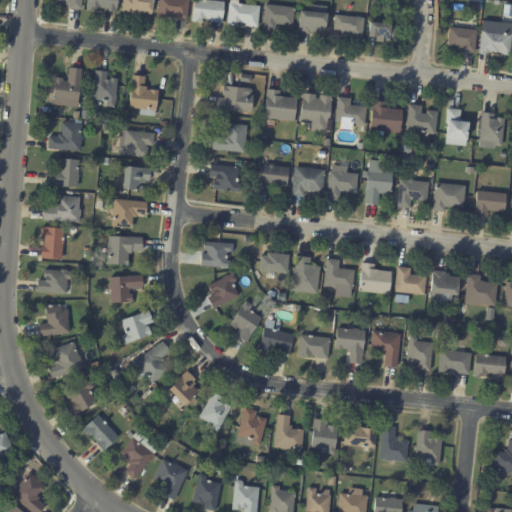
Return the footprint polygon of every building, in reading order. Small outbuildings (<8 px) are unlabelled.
[(81,0),(80,9),(68,8),(68,6),(65,5),(66,3),(53,2),(53,0),(81,0)] [(117,0),(116,13),(104,12),(104,9),(96,8),(96,10),(93,10),(93,12),(86,11),(86,0),(117,0)] [(152,0),(152,15),(144,14),(144,17),(131,15),(131,13),(122,12),(123,0),(152,0)] [(188,0),(187,21),(175,20),(175,16),(167,15),(166,19),(156,18),(157,0),(188,0)] [(204,0),(224,2),(222,24),(209,22),(210,20),(201,19),(201,21),(198,21),(198,22),(191,22),(193,0),(204,0)] [(240,0),(239,4),(260,7),(257,28),(245,26),(246,24),(237,23),(237,26),(234,25),(234,27),(227,26),(229,0),(240,0)] [(481,11),(467,10),(468,1),(468,0),(482,0),(482,11),(481,11)] [(294,9),(292,27),(276,25),(275,31),(262,30),(265,5),(294,9)] [(308,34),(298,33),(299,11),(312,12),(313,6),(327,7),(325,33),(314,32),(314,35),(308,34)] [(364,19),(362,41),(351,39),(351,38),(347,37),(348,35),(342,34),(342,31),(333,30),(334,15),(364,19)] [(399,26),(397,42),(389,41),(389,43),(375,42),(375,39),(368,39),(370,23),(399,26)] [(476,31),(474,53),(462,52),(462,49),(459,49),(459,47),(447,46),(449,28),(476,31)] [(496,32),(511,34),(509,56),(502,55),(502,54),(498,54),(498,53),(497,52),(497,53),(491,53),(491,54),(479,52),(482,31),(496,32)] [(71,68),(81,70),(77,108),(52,105),(55,78),(62,79),(62,82),(67,82),(69,68),(71,68)] [(96,71),(107,73),(106,80),(109,80),(109,79),(117,80),(114,108),(106,107),(107,102),(92,100),(95,71),(96,71)] [(134,76),(144,78),(143,87),(147,87),(146,90),(157,92),(154,117),(139,116),(139,109),(129,108),(132,76),(134,76)] [(251,96),(250,97),(246,96),(244,113),(216,110),(217,98),(223,98),(224,96),(222,96),(223,86),(250,90),(251,91),(251,96)] [(268,90),(280,91),(279,97),(296,99),(294,122),(264,119),(267,90),(268,90)] [(304,94),(315,95),(315,99),(319,99),(319,96),(330,97),(328,119),(327,119),(326,132),(309,131),(310,124),(299,123),(302,94),(304,94)] [(339,98),(351,100),(350,106),(366,108),(364,126),(334,123),(337,98),(339,98)] [(374,102),(385,103),(385,109),(389,109),(389,110),(402,111),(399,134),(369,130),(373,102),(374,102)] [(409,105),(422,107),(421,114),(426,115),(426,111),(438,112),(435,134),(433,135),(429,135),(428,134),(406,131),(408,105),(409,105)] [(448,110),(460,111),(459,123),(468,123),(466,141),(446,139),(447,124),(445,124),(447,110),(448,110)] [(482,114),(493,115),(492,120),(495,121),(496,119),(503,120),(500,148),(494,147),(494,150),(483,149),(484,143),(478,142),(481,114),(482,114)] [(80,123),(78,150),(46,148),(47,136),(56,137),(56,134),(59,134),(60,122),(80,123)] [(246,136),(244,153),(212,150),(213,137),(222,139),(223,136),(226,136),(227,133),(226,133),(227,124),(247,126),(246,136)] [(153,135),(152,147),(148,146),(146,158),(120,156),(118,153),(118,149),(120,147),(124,148),(125,132),(153,135)] [(80,161),(78,188),(46,186),(47,173),(56,174),(56,171),(59,172),(60,160),(80,161)] [(237,180),(236,184),(240,185),(241,187),(241,192),(239,193),(212,190),(213,180),(215,180),(215,178),(209,177),(210,165),(238,168),(237,180)] [(273,165),(274,167),(289,169),(287,187),(271,186),(270,194),(257,192),(261,165),(269,166),(270,165),(273,165)] [(347,167),(346,173),(357,175),(355,193),(340,192),(339,200),(326,199),(329,172),(331,172),(331,166),(347,167)] [(150,170),(148,182),(145,181),(145,185),(142,184),(141,191),(121,189),(124,167),(150,170)] [(325,171),(322,194),(305,192),(304,197),(291,196),(294,168),(325,171)] [(392,172),(390,195),(379,194),(378,206),(364,205),(368,169),(392,172)] [(413,181),(413,182),(429,183),(427,203),(411,201),(410,209),(397,208),(400,180),(408,181),(409,180),(413,181)] [(447,208),(445,207),(444,213),(432,212),(435,184),(465,187),(463,209),(447,208)] [(505,196),(504,215),(487,213),(487,219),(474,218),(476,193),(505,196)] [(104,196),(103,203),(96,202),(97,195),(104,196)] [(79,223),(42,221),(43,208),(53,209),(54,203),(57,203),(57,197),(79,198),(79,211),(80,211),(80,217),(79,217),(79,223)] [(147,204),(145,217),(136,216),(135,219),(133,219),(132,230),(111,228),(114,201),(147,204)] [(63,230),(61,261),(40,259),(41,247),(43,247),(44,238),(42,238),(42,236),(40,236),(41,228),(63,230)] [(142,240),(141,253),(131,253),(131,255),(128,255),(128,267),(106,266),(108,238),(142,240)] [(233,245),(233,253),(227,253),(226,261),(229,261),(230,263),(229,267),(228,269),(200,266),(201,254),(206,255),(207,252),(204,252),(204,250),(204,242),(233,245)] [(244,252),(249,254),(249,259),(245,261),(241,259),(241,255),(244,252)] [(276,255),(289,256),(287,275),(259,272),(260,256),(267,257),(267,254),(276,255)] [(297,257),(310,259),(309,266),(312,266),(313,266),(316,266),(317,267),(320,267),(317,295),(292,292),(296,257),(297,257)] [(328,260),(339,261),(338,270),(354,271),(351,299),(335,297),(335,289),(333,289),(331,288),(323,287),(326,260),(328,260)] [(363,264),(374,265),(374,270),(378,271),(378,272),(391,273),(389,295),(359,292),(362,264),(363,264)] [(398,268),(410,269),(410,276),(426,278),(424,296),(394,293),(397,268),(398,268)] [(72,280),(72,281),(66,280),(65,295),(36,294),(37,281),(44,281),(44,279),(43,279),(43,270),(60,271),(61,270),(65,270),(66,272),(72,273),(72,280)] [(433,272),(444,273),(444,274),(449,275),(448,278),(459,278),(457,297),(452,297),(452,303),(429,301),(431,272),(433,272)] [(237,282),(232,284),(239,298),(213,310),(207,298),(212,296),(208,286),(222,279),(222,278),(227,276),(227,277),(233,274),(237,282)] [(468,275),(480,277),(479,282),(483,282),(483,283),(497,285),(494,307),(464,304),(467,275),(468,275)] [(141,277),(142,289),(128,290),(128,295),(131,295),(132,303),(110,304),(110,291),(109,291),(108,285),(109,285),(109,278),(141,276),(141,277)] [(511,307),(503,307),(505,283),(511,283),(511,307)] [(330,302),(329,309),(321,308),(322,301),(330,302)] [(252,306),(249,311),(260,319),(245,343),(235,337),(238,330),(236,329),(235,330),(229,326),(244,302),(252,306)] [(286,311),(287,305),(294,306),(293,313),(286,311)] [(40,336),(39,325),(46,325),(45,307),(60,306),(60,311),(67,311),(69,334),(40,336)] [(150,312),(154,323),(148,325),(152,336),(124,345),(122,337),(126,335),(122,321),(150,312)] [(286,356),(277,354),(277,351),(269,349),(268,353),(258,350),(266,320),(280,324),(278,332),(293,336),(288,357),(286,356)] [(348,330),(352,331),(353,330),(359,330),(359,332),(365,332),(361,366),(348,364),(349,354),(346,354),(347,350),(335,349),(337,329),(348,330)] [(380,333),(394,334),(394,335),(400,335),(397,369),(384,368),(385,356),(383,356),(383,354),(370,353),(372,332),(380,333)] [(300,336),(330,339),(328,360),(316,358),(317,357),(307,356),(307,357),(305,357),(305,358),(298,357),(300,336)] [(416,338),(417,339),(416,342),(432,344),(429,373),(418,372),(419,365),(416,365),(416,366),(406,365),(409,338),(411,337),(415,337),(416,338)] [(74,344),(82,369),(51,378),(47,365),(55,362),(58,361),(55,349),(74,343),(74,344)] [(163,344),(170,353),(161,359),(162,362),(161,363),(168,373),(151,386),(147,380),(142,383),(136,374),(140,371),(135,363),(162,343),(163,344)] [(471,355),(468,375),(456,374),(456,372),(450,371),(450,372),(448,372),(447,373),(445,373),(445,374),(438,373),(440,351),(471,355)] [(480,355),(506,358),(504,379),(492,377),(492,375),(484,375),(483,376),(482,376),(481,377),(474,377),(476,355),(480,355)] [(187,372),(197,383),(193,387),(198,393),(184,407),(168,391),(187,372)] [(96,404),(71,418),(65,408),(70,405),(64,395),(89,381),(94,389),(89,392),(96,404)] [(117,395),(111,398),(106,389),(112,386),(117,395)] [(214,394),(224,399),(221,404),(224,405),(225,404),(231,408),(217,433),(210,429),(212,426),(199,418),(213,393),(214,394)] [(246,410),(256,412),(255,419),(256,419),(257,418),(266,420),(259,447),(251,445),(251,447),(236,443),(244,409),(246,410)] [(100,419),(118,438),(102,452),(95,444),(96,442),(90,436),(89,438),(87,436),(86,437),(81,432),(98,416),(100,419)] [(279,416),(290,417),(289,427),(292,427),(292,430),(303,432),(301,451),(273,448),(277,416),(279,416)] [(315,420),(326,421),(325,429),(327,429),(327,426),(337,427),(334,456),(326,455),(327,451),(326,451),(325,453),(321,452),(322,450),(311,449),(314,420),(315,420)] [(135,429),(141,422),(146,426),(140,433),(135,429)] [(347,424),(358,425),(358,428),(368,429),(368,426),(376,427),(374,448),(344,446),(346,424),(347,424)] [(383,427),(395,428),(395,438),(397,438),(397,441),(408,442),(406,462),(379,459),(382,427),(383,427)] [(419,432),(430,433),(430,438),(441,439),(439,465),(437,468),(416,466),(416,460),(415,460),(417,431),(419,432)] [(134,481),(124,473),(129,466),(127,464),(129,462),(120,455),(137,432),(158,449),(134,481)] [(0,435),(6,433),(16,458),(0,464),(0,435)] [(509,440),(511,440),(511,473),(491,471),(493,451),(504,452),(504,449),(507,450),(508,440),(509,440)] [(181,447),(176,455),(168,450),(173,442),(181,447)] [(174,502),(161,497),(165,488),(163,487),(165,484),(153,479),(162,460),(188,471),(174,502)] [(38,500),(37,501),(44,507),(39,511),(28,511),(10,496),(14,491),(14,490),(17,486),(18,486),(28,474),(44,487),(36,497),(39,499),(38,500)] [(203,476),(204,476),(205,479),(205,482),(220,485),(214,511),(210,511),(203,510),(205,504),(202,503),(201,505),(192,503),(198,476),(200,475),(203,476)] [(335,478),(334,487),(327,486),(328,477),(335,478)] [(259,489),(256,511),(243,511),(244,509),(242,508),(242,511),(232,510),(235,483),(236,482),(241,482),(242,484),(243,487),(259,489)] [(279,488),(279,491),(295,493),(292,511),(268,511),(271,487),(279,488)] [(305,511),(307,489),(316,490),(316,495),(320,496),(320,490),(330,491),(328,511),(305,511)] [(362,490),(362,497),(367,497),(366,511),(338,511),(340,495),(348,496),(349,489),(362,490)] [(396,499),(396,501),(402,501),(400,511),(373,511),(375,498),(389,500),(389,499),(396,499)]
